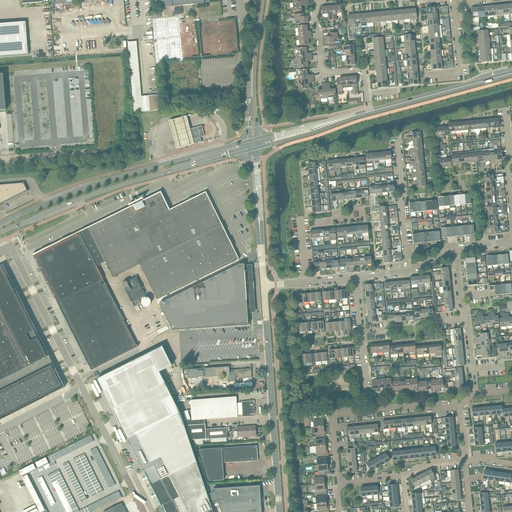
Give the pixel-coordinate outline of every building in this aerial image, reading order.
[(308,5),(308,1),(292,2),(293,12),(301,11),(301,6),(308,5)] [(341,5),(331,6),(332,21),(337,20),(336,13),(342,13),(341,5)] [(332,21),(331,6),(321,7),(322,15),(328,14),(329,21),(332,21)] [(303,14),(298,14),(294,14),(295,21),(299,20),(299,24),(308,23),(308,17),(303,17),(303,14)] [(27,22),(0,24),(0,56),(30,54),(29,42),(27,42),(26,30),(28,30),(27,22)] [(298,36),(311,35),(310,31),(307,31),(307,25),(297,26),(298,36)] [(326,44),(331,43),(334,43),(334,39),(338,39),(337,33),(330,33),(330,37),(326,37),(326,44)] [(311,39),(311,35),(298,36),(299,46),(309,45),(308,39),(311,39)] [(143,111),(137,42),(128,42),(134,112),(143,111)] [(345,55),(354,55),(353,45),(343,46),(343,50),(345,50),(345,55)] [(296,58),(311,57),(311,53),(307,53),(306,47),(297,48),(298,54),(295,54),(296,58)] [(354,55),(345,55),(346,61),(344,61),(345,66),(355,65),(354,55)] [(312,61),(311,57),(296,58),(296,62),(299,62),(299,68),(308,67),(308,61),(312,61)] [(298,80),(313,79),(313,75),(307,75),(307,69),(299,70),(300,76),(297,77),(298,80)] [(356,76),(346,77),(347,88),(352,87),(353,90),(351,90),(351,94),(358,93),(356,76)] [(347,88),(346,77),(340,78),(340,79),(336,80),(338,95),(342,94),(342,88),(347,88)] [(314,83),(313,79),(298,80),(298,85),(300,84),(301,90),(310,89),(309,83),(314,83)] [(327,98),(325,83),(321,83),(322,90),(317,91),(318,99),(327,98)] [(325,83),(327,98),(336,97),(335,89),(330,90),(329,83),(325,83)] [(160,110),(158,95),(149,96),(151,111),(160,110)] [(83,133),(81,101),(78,101),(78,105),(74,105),(74,102),(71,102),(73,135),(79,134),(79,133),(83,133)] [(176,149),(191,145),(191,143),(190,140),(190,139),(194,138),(191,128),(189,128),(186,116),(169,121),(176,149)] [(194,138),(190,139),(190,140),(191,143),(191,145),(201,142),(201,141),(201,140),(200,137),(204,136),(203,131),(202,128),(201,126),(191,128),(194,138)] [(0,204),(27,191),(23,183),(0,184),(0,204)] [(157,299),(238,259),(232,247),(233,246),(232,246),(230,242),(231,242),(231,241),(230,242),(223,229),(224,228),(223,228),(221,224),(222,224),(222,223),(221,224),(205,192),(191,199),(191,200),(188,202),(187,201),(169,210),(160,192),(141,202),(139,199),(133,201),(135,205),(124,210),(124,211),(120,213),(120,212),(88,227),(106,263),(113,277),(139,264),(157,299)] [(79,232),(96,266),(105,262),(88,228),(79,232)] [(97,268),(79,232),(33,254),(91,369),(136,346),(97,268)] [(248,325),(244,264),(239,264),(159,304),(172,331),(248,325)] [(0,380),(41,360),(48,356),(49,356),(49,357),(49,356),(37,332),(36,333),(35,333),(15,293),(17,292),(9,277),(7,278),(4,272),(2,267),(0,267),(0,380)] [(146,295),(136,277),(122,284),(131,303),(132,302),(134,307),(140,304),(138,299),(146,295)] [(162,346),(97,379),(143,471),(154,466),(161,479),(171,500),(162,505),(165,511),(212,511),(210,503),(209,499),(180,413),(161,371),(172,366),(162,346)] [(0,419),(45,397),(44,397),(44,396),(57,390),(57,391),(65,387),(52,363),(53,364),(0,390),(0,419)] [(229,367),(210,368),(187,370),(188,379),(191,379),(191,383),(202,384),(202,378),(230,376),(230,382),(235,382),(235,379),(252,378),(251,369),(229,370),(229,367)] [(237,407),(236,403),(236,397),(190,400),(191,410),(237,407)] [(241,403),(236,403),(237,407),(237,414),(242,413),(242,417),(250,416),(250,413),(254,413),(254,414),(254,405),(250,406),(250,401),(241,402),(241,403)] [(237,407),(191,410),(192,420),(186,420),(188,425),(205,424),(204,419),(237,417),(237,414),(237,407)] [(314,427),(323,426),(322,423),(325,423),(324,417),(313,418),(314,421),(313,421),(314,426),(314,427)] [(205,424),(188,425),(193,440),(211,439),(211,443),(226,442),(226,438),(227,438),(227,428),(205,429),(205,424)] [(237,437),(251,436),(256,436),(255,426),(237,427),(237,437)] [(323,430),(323,426),(314,427),(315,433),(315,437),(326,435),(325,430),(323,430)] [(326,435),(315,437),(316,440),(315,440),(316,446),(325,445),(324,442),(327,442),(326,435)] [(257,445),(198,449),(209,481),(224,480),(223,463),(258,460),(257,445)] [(325,445),(316,446),(313,446),(313,453),(317,452),(317,456),(328,455),(327,448),(325,449),(325,445)] [(54,461),(58,459),(55,453),(50,455),(53,462),(54,461)] [(380,456),(385,463),(390,461),(385,453),(380,456)] [(56,464),(54,461),(53,462),(50,455),(47,457),(50,463),(49,464),(50,467),(56,464)] [(328,455),(317,456),(317,458),(318,465),(327,464),(326,461),(329,461),(328,455)] [(380,456),(376,458),(380,466),(385,463),(380,456)] [(380,466),(376,458),(371,461),(375,469),(380,466)] [(43,459),(38,461),(41,468),(43,466),(46,465),(43,459)] [(375,469),(371,461),(366,464),(370,471),(375,469)] [(319,471),(319,472),(314,472),(314,475),(319,474),(319,475),(330,474),(329,467),(327,468),(327,464),(318,465),(318,471),(319,471)] [(28,466),(22,469),(25,476),(28,474),(31,472),(28,466)] [(22,469),(19,471),(23,480),(30,477),(28,474),(25,476),(22,469)] [(425,472),(429,480),(434,477),(430,469),(425,472)] [(429,480),(425,472),(420,474),(424,482),(429,480)] [(319,474),(314,475),(314,478),(315,485),(324,484),(323,480),(326,480),(325,477),(319,478),(319,475),(319,474)] [(420,474),(416,477),(420,485),(424,482),(420,474)] [(420,485),(416,477),(411,479),(415,487),(420,485)] [(324,484),(315,485),(315,491),(316,491),(316,494),(327,493),(326,487),(324,487),(324,484)] [(209,499),(210,503),(218,503),(221,511),(261,511),(260,485),(213,489),(217,499),(209,499)] [(327,493),(316,494),(316,497),(316,503),(325,503),(325,499),(327,499),(327,493)] [(125,511),(121,503),(117,506),(103,511),(125,511)] [(326,506),(325,503),(316,503),(317,510),(317,511),(325,511),(329,511),(328,506),(326,506)]
